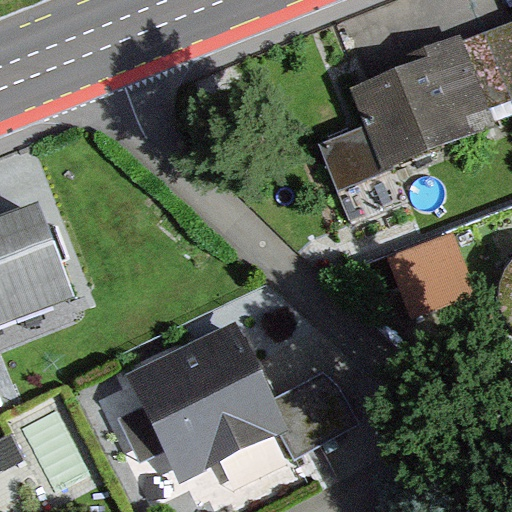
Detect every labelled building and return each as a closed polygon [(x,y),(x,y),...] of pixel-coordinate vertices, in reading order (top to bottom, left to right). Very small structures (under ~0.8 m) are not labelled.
[(511,27),(404,70),(390,76),(394,87),(360,101),(371,128),(317,150),(335,194),(389,172),(385,162),(482,123),(475,106),(511,91),(511,27)] [(421,209),(335,245),(345,268),(431,232),(421,209)] [(0,315),(61,293),(32,218),(0,230),(0,315)] [(511,263),(508,267),(502,275),(496,286),(494,303),(499,323),(504,332),(511,339),(511,340),(511,263)] [(230,338),(131,387),(175,477),(275,428),(230,338)]
